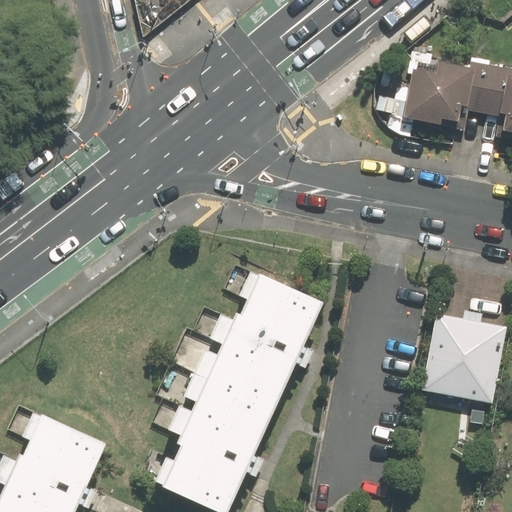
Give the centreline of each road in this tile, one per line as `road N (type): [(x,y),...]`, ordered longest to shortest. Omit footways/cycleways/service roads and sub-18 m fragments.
road 1 (tertiary): [(360,196),(335,200),(202,180),(69,192)]
road 2 (primary): [(0,199),(79,134),(97,105),(102,81),(88,0)]
road 3 (tertiary): [(204,93),(360,196)]
road 4 (primary): [(69,192),(204,93)]
road 5 (tertiary): [(360,196),(402,195),(511,216)]
road 6 (primary): [(204,93),(317,0)]
road 7 (secondary): [(116,0),(134,58),(155,76),(204,93)]
